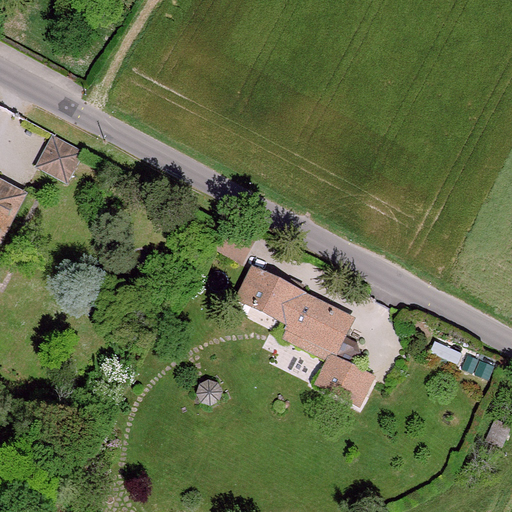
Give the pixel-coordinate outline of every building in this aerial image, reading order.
[(85,155),(53,138),(51,142),(36,170),(68,187),(83,158),(85,155)] [(0,249),(28,198),(0,183),(0,249)] [(262,237),(233,221),(216,253),(245,268),(262,237)] [(358,324),(254,271),(237,305),(288,331),(283,342),(328,365),(331,357),(339,362),(358,324)] [(377,381),(339,362),(331,357),(328,365),(316,389),(361,412),(377,381)]
